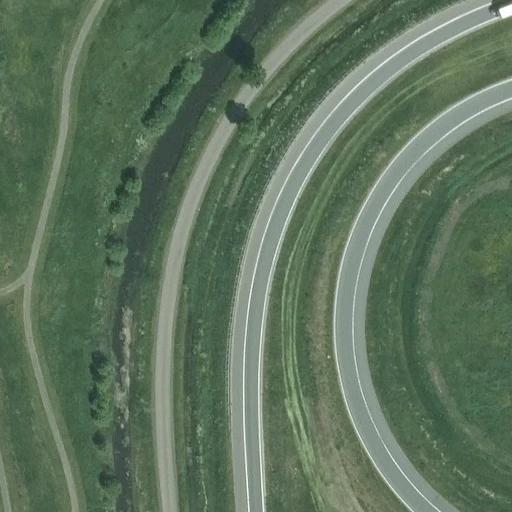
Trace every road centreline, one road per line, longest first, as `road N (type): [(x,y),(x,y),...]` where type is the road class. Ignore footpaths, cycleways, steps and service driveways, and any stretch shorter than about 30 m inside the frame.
road 1 (motorway): [(511,4),(456,24),(383,72),(301,170),(269,242),(259,288),(250,377),(255,511)]
road 2 (unclassified): [(169,511),(162,366),(188,207),(252,86),(340,0)]
road 3 (motorway): [(424,511),(384,464),(349,383),(349,277),(368,216),(398,168),(462,113),(511,89)]
